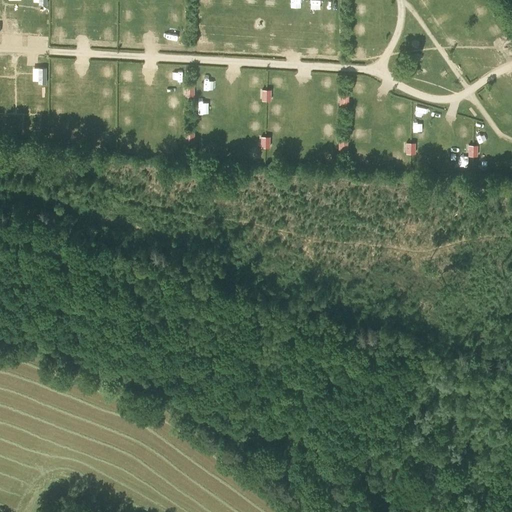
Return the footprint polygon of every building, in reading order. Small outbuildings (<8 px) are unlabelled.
[(313,0),(314,9),(325,9),(324,0),(313,0)] [(490,27),(493,36),(503,31),(499,23),(490,27)] [(13,27),(0,26),(0,38),(13,39),(13,27)] [(357,35),(364,36),(365,27),(358,26),(357,35)] [(274,71),(272,81),(282,83),(284,74),(274,71)] [(267,72),(257,73),(257,84),(267,84),(267,72)] [(355,90),(364,91),(364,80),(355,79),(355,90)] [(198,96),(197,84),(187,84),(187,96),(198,96)] [(264,99),(274,100),(274,88),(264,88),(264,99)] [(172,92),(172,101),(181,101),(181,92),(172,92)] [(342,93),(342,103),(351,103),(351,93),(342,93)] [(499,102),(501,107),(507,103),(500,93),(491,98),(495,105),(499,102)] [(361,105),(356,105),(357,115),(368,115),(367,99),(361,99),(361,105)] [(257,102),(257,111),(267,110),(267,102),(257,102)] [(172,117),(172,128),(182,128),(182,117),(172,117)] [(354,128),(353,136),(361,137),(361,129),(354,128)] [(425,135),(431,135),(431,130),(417,131),(417,139),(425,139),(425,135)] [(488,141),(488,134),(480,133),(479,140),(488,141)] [(408,153),(418,153),(418,141),(409,141),(408,153)] [(480,155),(480,143),(471,143),(471,155),(480,155)] [(485,161),(485,170),(493,170),(493,161),(485,161)]
